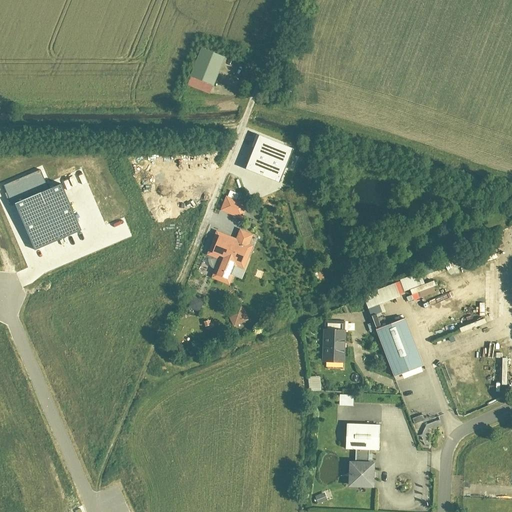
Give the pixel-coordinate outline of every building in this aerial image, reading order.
[(224,57),(202,48),(191,77),(213,85),(224,57)] [(281,184),(294,149),(259,136),(246,170),(281,184)] [(15,205),(50,190),(41,170),(4,185),(13,206),(15,205)] [(35,250),(81,231),(62,185),(50,190),(15,205),(35,250)] [(249,205),(226,197),(221,212),(243,220),(249,205)] [(255,234),(240,228),(236,238),(216,230),(206,255),(222,261),(218,271),(214,270),(211,279),(231,287),(235,277),(231,275),(234,265),(244,269),(254,246),(251,245),(255,234)] [(417,276),(361,293),(372,328),(383,325),(376,303),(409,293),(412,301),(437,293),(433,280),(419,285),(417,276)] [(205,302),(193,296),(188,308),(200,313),(205,302)] [(250,320),(242,304),(226,312),(234,328),(250,320)] [(457,328),(459,333),(484,323),(482,318),(457,328)] [(405,319),(377,330),(397,379),(425,368),(405,319)] [(344,323),(326,322),(325,361),(343,362),(344,323)] [(507,385),(507,358),(499,358),(499,385),(507,385)] [(306,377),(307,391),(319,391),(318,376),(306,377)] [(352,406),(352,395),(338,395),(338,405),(352,406)] [(380,426),(345,425),(344,451),(379,452),(380,426)] [(373,464),(350,464),(349,490),(373,490),(373,464)] [(498,485),(499,474),(485,473),(485,484),(498,485)]
